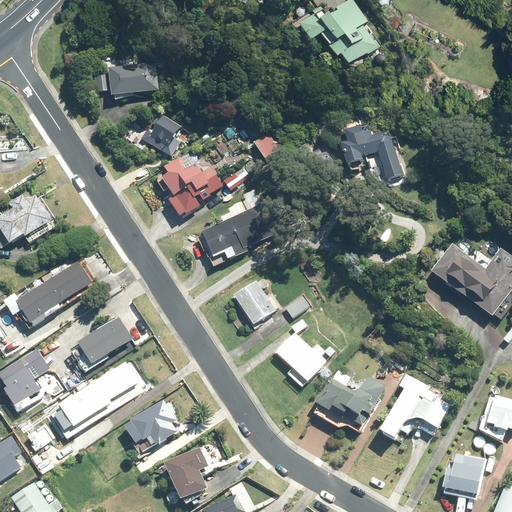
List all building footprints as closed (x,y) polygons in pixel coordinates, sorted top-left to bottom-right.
[(94,0),(85,0),(82,6),(93,12),(98,2),(94,0)] [(310,13),(293,24),(304,41),(314,34),(331,59),(334,57),(341,67),(362,53),(364,55),(376,47),(360,25),(365,22),(350,0),(346,0),(331,9),(332,11),(323,15),(318,7),(308,11),(310,13)] [(154,61),(107,66),(111,96),(157,91),(154,61)] [(174,137),(181,125),(164,115),(152,133),(145,129),(140,138),(170,157),(180,141),(174,137)] [(387,180),(402,176),(388,130),(371,135),(368,123),(343,129),(347,140),(339,142),(347,166),(363,163),(361,156),(377,152),(387,180)] [(254,140),(264,158),(279,149),(269,132),(254,140)] [(326,151),(311,160),(323,180),(339,170),(326,151)] [(167,172),(160,176),(172,196),(167,199),(178,216),(184,212),(185,214),(199,206),(194,197),(197,195),(202,201),(210,196),(209,194),(222,186),(210,166),(201,172),(194,163),(186,168),(180,157),(163,167),(167,172)] [(223,181),(231,192),(251,178),(243,167),(223,181)] [(0,249),(22,234),(28,243),(58,224),(40,196),(34,194),(25,200),(21,193),(7,202),(11,208),(0,214),(0,249)] [(259,204),(201,230),(213,256),(240,244),(242,248),(273,234),(259,204)] [(432,270),(492,316),(511,289),(511,256),(500,248),(485,268),(452,243),(432,270)] [(98,283),(82,258),(36,289),(35,287),(13,300),(31,327),(98,283)] [(233,295),(253,325),(275,310),(256,280),(233,295)] [(302,296),(285,308),(292,318),(309,306),(302,296)] [(76,342),(77,343),(68,349),(84,374),(108,358),(107,354),(130,339),(114,314),(91,329),(92,331),(76,342)] [(302,319),(291,326),(297,334),(307,326),(302,319)] [(0,357),(1,359),(24,345),(15,331),(7,337),(1,329),(0,329),(0,357)] [(293,368),(288,373),(302,387),(326,362),(294,333),(275,352),(293,368)] [(329,346),(325,351),(331,355),(335,351),(329,346)] [(0,370),(0,379),(5,387),(2,389),(13,406),(39,390),(32,379),(49,369),(35,348),(0,370)] [(57,404),(72,427),(111,403),(109,399),(139,382),(126,362),(57,404)] [(367,374),(356,391),(330,376),(314,402),(342,419),(344,416),(361,426),(368,415),(369,415),(387,386),(367,374)] [(404,388),(380,432),(395,440),(409,413),(436,429),(448,407),(434,399),(438,393),(406,375),(400,386),(404,388)] [(511,399),(495,395),(486,423),(494,425),(493,427),(507,431),(507,429),(511,429),(511,399)] [(162,400),(129,420),(130,421),(123,425),(133,443),(135,442),(141,452),(173,433),(168,425),(174,421),(162,400)] [(0,443),(0,480),(22,467),(16,457),(23,452),(13,436),(0,443)] [(163,462),(179,499),(206,488),(198,469),(208,466),(199,446),(163,462)] [(149,453),(134,462),(140,472),(155,463),(149,453)] [(446,467),(441,488),(477,495),(484,460),(454,453),(451,469),(446,467)] [(32,483),(10,498),(19,511),(52,511),(60,507),(55,499),(47,505),(32,483)] [(493,511),(511,511),(511,491),(503,488),(493,511)] [(200,511),(244,511),(235,493),(200,511)]
